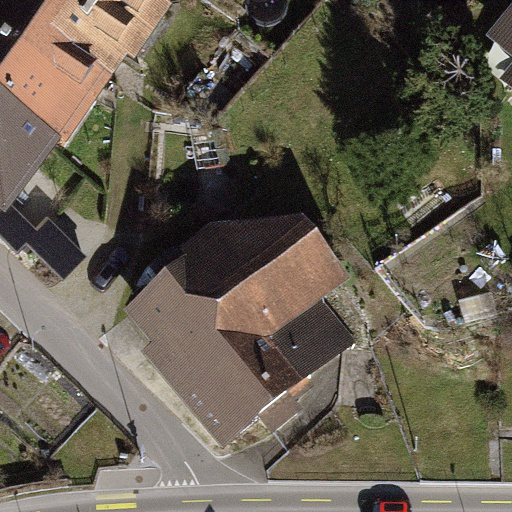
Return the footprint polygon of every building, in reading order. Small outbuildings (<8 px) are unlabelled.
[(0,0),(0,97),(73,4),(67,0),(0,0)] [(67,0),(73,4),(131,49),(141,56),(176,12),(165,3),(167,0),(67,0)] [(73,4),(0,97),(0,104),(56,147),(131,49),(73,4)] [(511,84),(499,99),(511,110),(511,84)] [(0,104),(0,219),(56,147),(0,104)] [(234,442),(239,449),(310,387),(305,382),(363,331),(331,294),(349,278),(306,229),(212,233),(175,265),(180,271),(125,318),(153,350),(144,359),(224,451),(234,442)]
